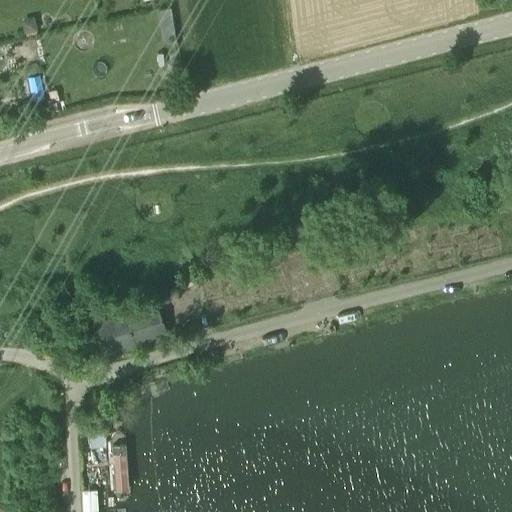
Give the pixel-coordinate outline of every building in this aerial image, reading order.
[(35,16),(22,18),(24,32),(38,29),(35,16)] [(49,92),(51,102),(59,100),(57,90),(49,92)] [(167,335),(154,296),(122,306),(125,313),(93,323),(103,355),(167,335)] [(104,423),(92,424),(90,424),(89,424),(90,446),(91,446),(93,446),(105,445),(104,423)] [(109,452),(114,502),(134,501),(128,433),(112,434),(109,452)]
